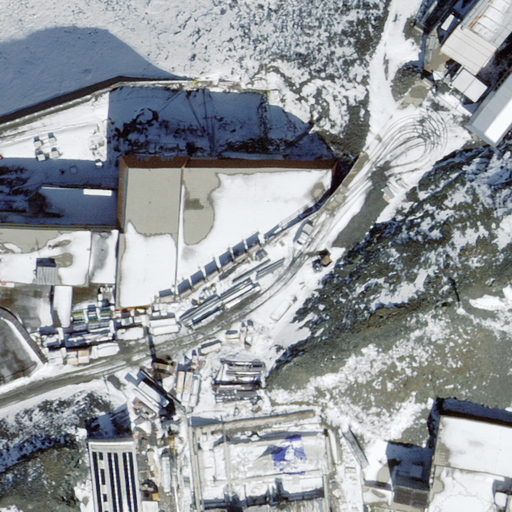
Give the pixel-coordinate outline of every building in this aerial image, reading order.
[(511,0),(478,0),(442,48),(450,54),(477,74),(511,27),(511,0)] [(492,145),(511,118),(511,65),(467,125),(479,134),(492,145)] [(296,228),(350,172),(128,165),(126,190),(42,189),(27,203),(23,225),(1,225),(2,217),(0,216),(0,387),(29,378),(44,363),(33,349),(159,316),(296,228)] [(511,511),(511,431),(441,417),(423,511),(511,511)] [(328,511),(323,420),(197,429),(201,511),(328,511)] [(139,511),(135,442),(92,445),(96,511),(139,511)]
